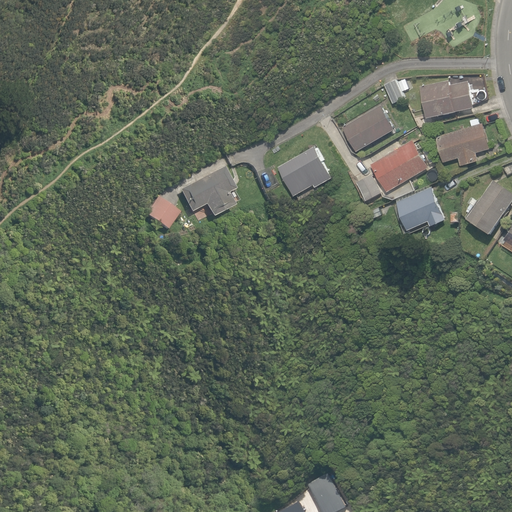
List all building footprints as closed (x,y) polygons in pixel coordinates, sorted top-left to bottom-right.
[(386,84),(395,103),(406,97),(397,79),(386,84)] [(422,85),(429,116),(456,110),(456,111),(476,106),(470,80),(452,84),(451,79),(422,85)] [(345,126),(359,150),(397,128),(383,104),(345,126)] [(473,126),(438,136),(445,161),(460,156),(463,165),(479,160),(477,151),(491,147),(484,123),(481,123),(480,118),(471,121),(473,126)] [(373,163),(389,190),(430,166),(415,139),(373,163)] [(281,166),(297,194),(317,182),(319,185),(335,176),(317,145),(281,166)] [(205,204),(211,216),(233,205),(227,193),(234,189),(223,167),(179,189),(191,212),(205,204)] [(373,173),(358,181),(368,200),(383,192),(373,173)] [(469,220),(492,236),(511,206),(511,192),(495,181),(469,220)] [(397,199),(409,228),(430,219),(432,225),(447,218),(445,212),(444,212),(433,185),(431,186),(431,185),(397,199)] [(145,214),(167,229),(179,212),(157,196),(145,214)] [(463,242),(459,248),(469,253),(472,247),(463,242)] [(309,485),(323,511),(339,511),(348,508),(330,474),(309,485)] [(306,511),(301,502),(282,511),(306,511)]
